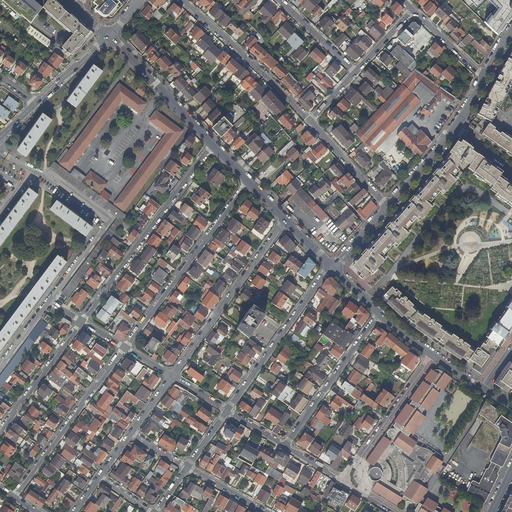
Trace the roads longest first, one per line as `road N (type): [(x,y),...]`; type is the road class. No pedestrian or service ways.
road 1 (residential): [(211,142),(79,321)]
road 2 (residential): [(122,348),(246,180)]
road 3 (residential): [(169,376),(283,218)]
road 4 (residential): [(11,498),(122,348)]
road 5 (residential): [(332,266),(225,409)]
road 6 (residential): [(181,0),(309,122)]
road 7 (residential): [(283,446),(379,313)]
road 8 (residential): [(340,479),(428,354)]
road 9 (tertiary): [(108,35),(211,142)]
road 10 (residential): [(79,321),(0,428)]
